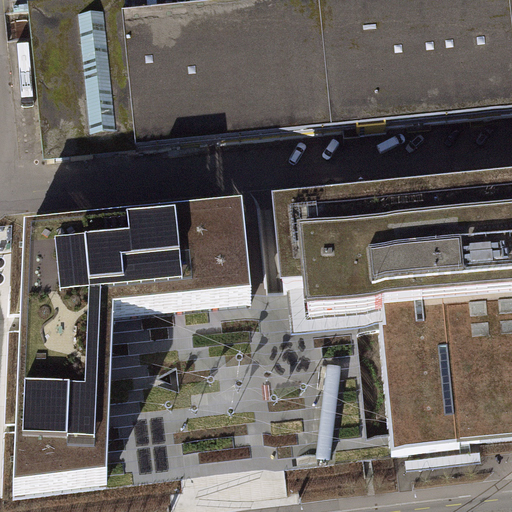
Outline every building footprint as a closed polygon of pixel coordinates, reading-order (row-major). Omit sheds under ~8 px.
[(384,135),(383,130),(370,0),(307,0),(121,18),(134,155),(356,133),(356,137),(384,135)] [(511,0),(370,0),(383,130),(511,117),(511,0)] [(46,163),(134,155),(121,18),(119,3),(31,11),(46,163)] [(460,446),(511,441),(511,193),(277,217),(286,304),(277,305),(281,343),(379,334),(388,430),(382,431),(384,445),(391,444),(392,458),(460,451),(460,446)] [(242,220),(24,241),(22,304),(14,503),(107,493),(107,487),(108,464),(111,411),(114,340),(114,326),(251,312),(242,220)] [(314,460),(330,461),(341,370),(319,367),(317,389),(323,389),(314,460)]
